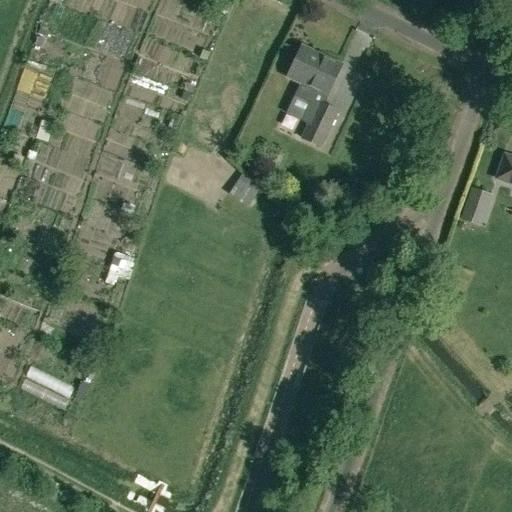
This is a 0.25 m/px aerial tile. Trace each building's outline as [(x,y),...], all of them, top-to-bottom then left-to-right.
[(301,48),(287,76),(301,83),(295,95),(309,102),(300,120),(309,124),(302,139),(320,147),(337,111),(322,104),(326,95),(327,95),(341,66),(301,48)] [(200,58),(207,61),(210,54),(203,51),(200,58)] [(511,158),(505,156),(497,179),(511,184),(511,158)] [(242,180),(232,195),(252,209),(262,194),(242,180)] [(468,201),(461,220),(480,226),(487,207),(491,195),(472,189),(468,201)]
